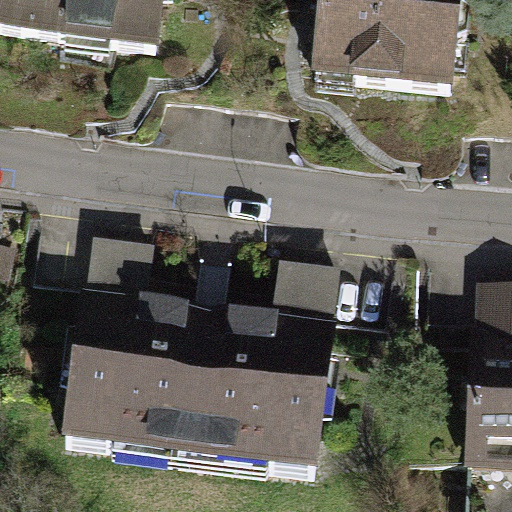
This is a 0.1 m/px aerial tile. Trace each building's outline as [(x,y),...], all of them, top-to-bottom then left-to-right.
[(0,0),(0,34),(70,45),(71,35),(110,41),(109,50),(154,56),(161,0),(0,0)] [(323,0),(315,78),(321,79),(318,103),(352,107),(354,85),(450,95),(460,0),(323,0)] [(140,311),(148,254),(96,247),(88,304),(140,311)] [(278,269),(270,328),(329,336),(337,277),(278,269)] [(511,293),(481,292),(479,349),(511,350),(511,293)] [(309,478),(329,336),(270,328),(140,311),(88,304),(68,451),(112,457),(114,444),(270,465),(269,473),(309,478)] [(511,350),(479,349),(473,348),(468,470),(511,472),(511,350)] [(511,511),(511,472),(468,470),(465,511),(511,511)]
